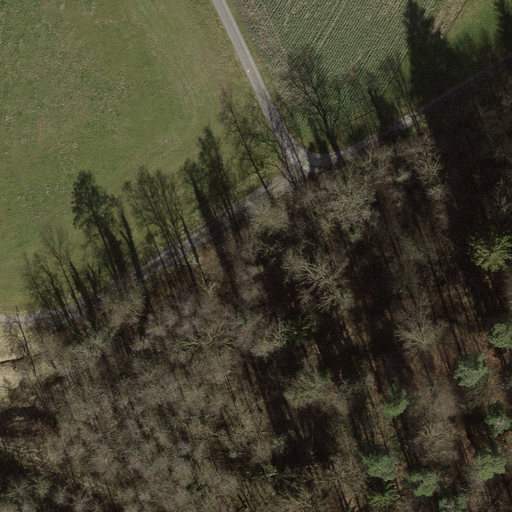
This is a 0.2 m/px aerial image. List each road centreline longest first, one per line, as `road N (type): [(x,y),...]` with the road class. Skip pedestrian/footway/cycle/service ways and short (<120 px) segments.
road 1 (track): [(511,57),(331,159),(289,153),(217,0)]
road 2 (track): [(331,159),(57,317),(0,322)]
road 3 (track): [(511,274),(263,368)]
